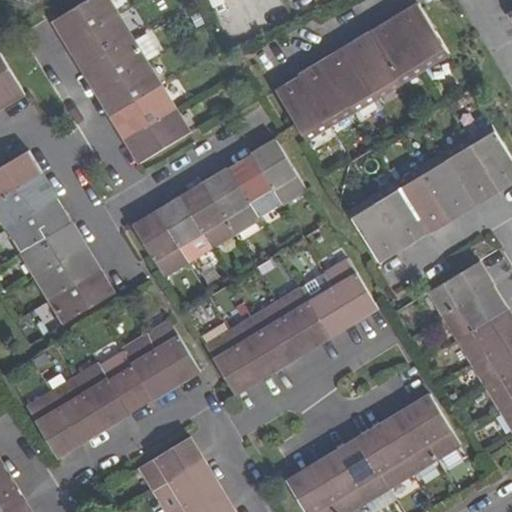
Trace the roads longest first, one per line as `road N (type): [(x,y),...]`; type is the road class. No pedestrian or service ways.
road 1 (residential): [(210,438),(189,400),(35,492)]
road 2 (residential): [(243,136),(91,229)]
road 3 (residential): [(265,77),(393,0)]
